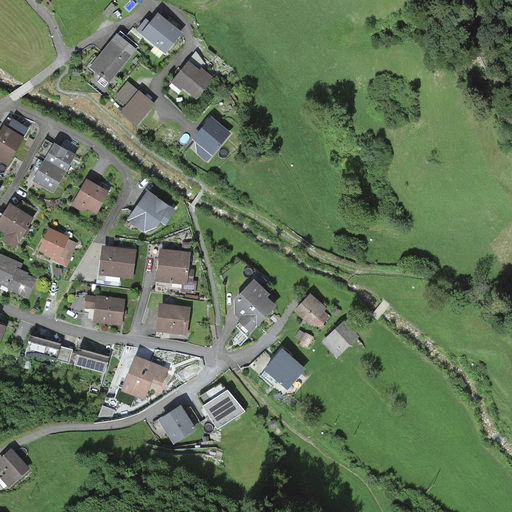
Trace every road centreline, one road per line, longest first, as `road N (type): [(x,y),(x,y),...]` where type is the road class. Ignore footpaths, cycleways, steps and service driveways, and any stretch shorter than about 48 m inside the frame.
road 1 (residential): [(70,283),(112,224),(132,176),(96,145),(13,100)]
road 2 (residential): [(0,305),(97,338),(222,355)]
road 3 (residential): [(13,100),(148,5)]
